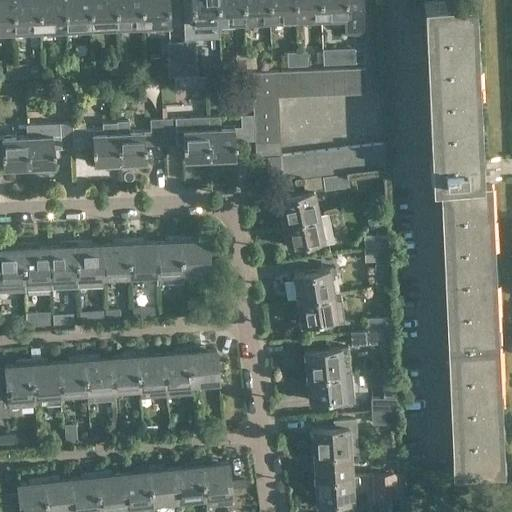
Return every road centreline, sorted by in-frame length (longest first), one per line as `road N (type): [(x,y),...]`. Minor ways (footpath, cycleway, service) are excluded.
road 1 (residential): [(245,324),(236,205),(0,217)]
road 2 (residential): [(0,461),(257,436)]
road 3 (residential): [(0,343),(245,324)]
